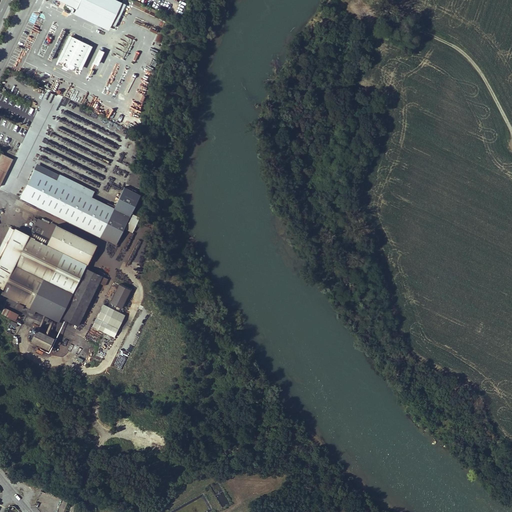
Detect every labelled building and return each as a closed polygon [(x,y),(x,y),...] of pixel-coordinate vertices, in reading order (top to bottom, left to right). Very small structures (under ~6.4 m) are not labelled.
[(80,0),(57,0),(77,9),(80,0)] [(126,4),(118,0),(80,0),(77,9),(116,27),(126,4)] [(69,36),(58,60),(82,70),(92,46),(69,36)] [(99,66),(103,52),(98,50),(94,64),(99,66)] [(1,153),(0,155),(0,185),(0,186),(13,159),(1,153)] [(35,169),(21,197),(100,236),(110,215),(114,217),(118,210),(80,191),(83,186),(60,175),(57,180),(35,169)] [(47,230),(36,224),(2,293),(58,321),(61,316),(78,325),(102,275),(85,267),(92,252),(53,233),(55,229),(49,226),(47,230)] [(110,304),(123,309),(131,290),(119,285),(110,304)] [(114,310),(103,333),(115,338),(125,315),(114,310)] [(33,326),(27,337),(44,346),(50,335),(33,326)]
